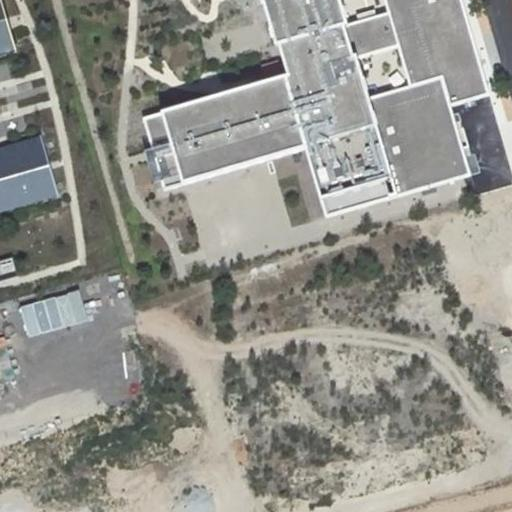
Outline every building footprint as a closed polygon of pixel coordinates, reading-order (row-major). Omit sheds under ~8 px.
[(0,0),(0,213),(58,197),(40,137),(0,148),(0,56),(16,52),(0,0)] [(339,0),(262,0),(283,73),(305,146),(325,216),(396,196),(367,98),(356,60),(346,23),(339,0)] [(382,0),(386,12),(408,84),(441,76),(451,105),(489,94),(461,0),(382,0)] [(356,21),(346,23),(356,60),(397,49),(386,12),(356,21)] [(163,107),(184,181),(225,169),(305,146),(283,73),(163,107)] [(367,98),(396,196),(470,174),(441,76),(367,98)] [(161,188),(184,181),(163,107),(140,114),(152,156),(161,188)]
